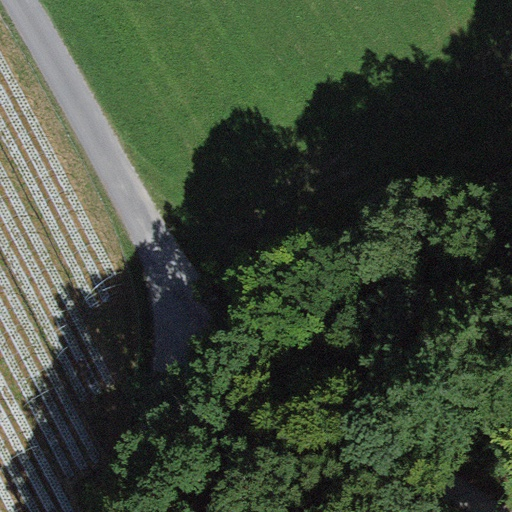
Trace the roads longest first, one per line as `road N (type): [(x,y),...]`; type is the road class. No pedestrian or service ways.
road 1 (track): [(183,325),(3,0)]
road 2 (track): [(484,511),(355,421),(183,325)]
road 3 (track): [(131,511),(183,325)]
